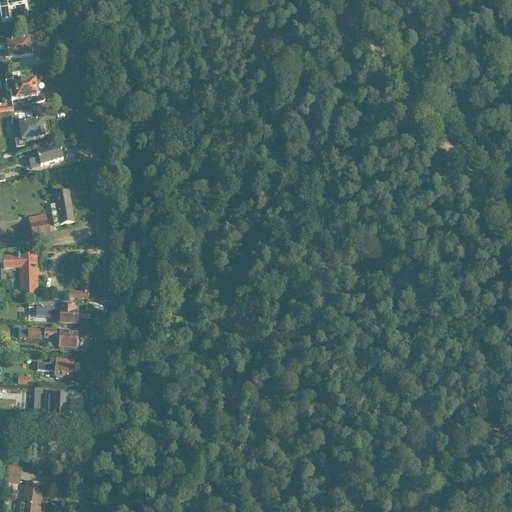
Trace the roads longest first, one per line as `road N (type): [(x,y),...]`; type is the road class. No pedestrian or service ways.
road 1 (tertiary): [(84,511),(109,287),(70,0)]
road 2 (track): [(328,0),(511,230)]
